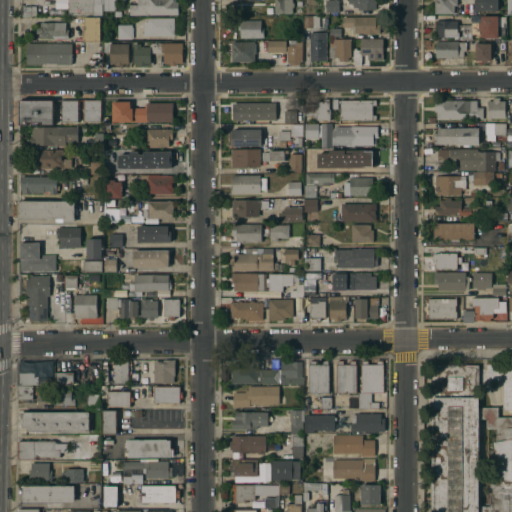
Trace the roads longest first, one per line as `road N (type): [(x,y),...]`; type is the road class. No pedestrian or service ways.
road 1 (tertiary): [(511,340),(0,348)]
road 2 (residential): [(199,0),(202,511)]
road 3 (residential): [(511,82),(0,83)]
road 4 (residential): [(406,0),(405,511)]
